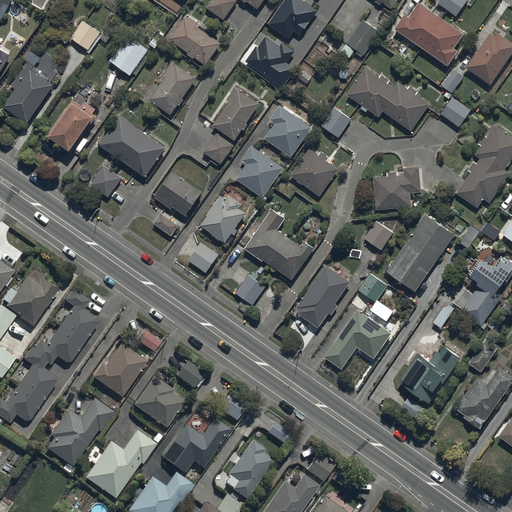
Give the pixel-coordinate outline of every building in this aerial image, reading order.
[(16,4),(9,0),(0,0),(0,26),(0,27),(6,16),(9,17),(16,4)] [(237,4),(231,0),(213,0),(207,9),(225,22),(237,4)] [(240,0),(258,12),(266,0),(240,0)] [(286,0),(267,27),(288,42),(293,35),(299,38),(317,13),(298,0),(286,0)] [(373,0),(377,2),(375,4),(380,8),(382,5),(392,12),(400,0),(373,0)] [(467,0),(466,0),(440,0),(438,4),(455,16),(467,0)] [(463,36),(418,5),(409,18),(405,16),(395,31),(448,67),(457,53),(454,50),(463,36)] [(187,18),(170,42),(191,56),(189,59),(206,70),(221,48),(198,31),(201,28),(187,18)] [(380,35),(362,22),(340,54),(349,61),(355,53),(364,58),(380,35)] [(101,36),(82,23),(70,40),(89,53),(101,36)] [(495,41),(490,38),(466,71),(490,88),(511,56),(511,46),(498,37),(495,41)] [(130,80),(149,53),(129,38),(110,65),(130,80)] [(245,64),(270,82),(269,84),(280,91),(293,72),(286,66),(294,55),(281,46),(279,50),(264,39),(257,50),(256,49),(245,64)] [(0,73),(1,74),(10,59),(0,52),(0,73)] [(198,82),(173,64),(163,77),(166,79),(149,103),(172,118),(179,108),(181,109),(185,104),(183,103),(198,82)] [(50,82),(35,72),(36,70),(29,66),(12,90),(17,93),(5,111),(27,127),(54,88),(48,84),(50,82)] [(379,81),(366,71),(347,98),(362,109),(361,111),(366,115),(368,112),(379,120),(383,114),(411,134),(430,108),(416,97),(418,94),(410,89),(407,92),(398,85),(393,91),(388,87),(390,84),(382,78),(379,81)] [(463,80),(453,72),(441,88),(452,96),(463,80)] [(261,107),(236,90),(226,103),(230,106),(214,129),(235,144),(243,132),(245,134),(248,129),(246,127),(261,107)] [(88,103),(78,96),(50,133),(52,134),(47,141),(71,158),(76,151),(80,154),(89,143),(84,139),(98,120),(94,117),(97,113),(86,105),(88,103)] [(471,112),(453,100),(441,117),(459,129),(471,112)] [(312,131),(279,108),(269,122),(276,127),(265,142),(291,161),(312,131)] [(350,121),(334,109),(321,127),(338,139),(350,121)] [(167,152),(121,119),(100,147),(147,180),(167,152)] [(511,161),(511,140),(494,129),(486,141),(484,139),(478,147),(481,149),(475,158),(480,161),(476,167),(473,165),(468,172),(471,175),(456,197),(478,211),(484,202),(489,206),(509,176),(505,173),(511,161)] [(235,149),(216,136),(204,154),(222,167),(235,149)] [(284,172),(250,149),(241,162),(247,167),(236,182),(263,201),(284,172)] [(309,152),(290,178),(319,199),(339,173),(327,164),(329,162),(320,156),(318,158),(309,152)] [(123,181),(104,168),(91,187),(109,200),(123,181)] [(419,170),(403,171),(403,178),(397,178),(396,175),(387,176),(388,179),(373,180),(376,212),(412,210),(411,196),(421,196),(419,170)] [(201,193),(171,172),(154,198),(172,209),(173,207),(186,216),(201,193)] [(207,218),(200,228),(224,245),(230,236),(233,238),(237,233),(234,230),(244,216),(238,212),(241,207),(227,197),(224,201),(220,197),(206,217),(207,218)] [(299,248),(276,231),(284,220),(271,211),(244,249),(291,282),(313,249),(304,242),(299,248)] [(179,229),(162,216),(154,226),(172,239),(179,229)] [(454,237),(427,218),(388,275),(416,294),(454,237)] [(392,234),(376,222),(364,239),(380,251),(392,234)] [(511,222),(503,236),(511,242),(511,222)] [(480,235),(471,229),(460,245),(469,251),(480,235)] [(220,257),(201,244),(188,263),(207,276),(220,257)] [(0,287),(14,267),(0,257),(0,287)] [(488,270),(483,266),(470,282),(479,289),(460,315),(481,329),(503,297),(500,295),(511,278),(511,266),(500,258),(493,268),(490,266),(488,270)] [(337,310),(335,308),(350,285),(325,268),(297,310),(300,312),(297,316),(319,331),(328,317),(331,319),(337,310)] [(33,324),(58,286),(43,276),(40,280),(28,272),(17,288),(10,284),(2,296),(8,300),(6,303),(21,313),(20,315),(33,324)] [(264,288),(247,276),(235,294),(252,306),(264,288)] [(375,305),(387,288),(370,276),(358,293),(375,305)] [(90,297),(72,285),(64,296),(74,304),(47,341),(40,336),(34,345),(32,344),(24,356),(32,361),(5,399),(0,395),(0,413),(9,420),(16,411),(24,418),(30,417),(56,378),(56,374),(43,365),(47,359),(50,362),(56,353),(65,359),(71,358),(97,320),(96,314),(84,306),(90,297)] [(0,343),(0,334),(15,313),(0,302),(0,374),(1,376),(16,355),(0,343)] [(391,337),(357,314),(324,361),(342,373),(357,351),(373,362),(391,337)] [(144,324),(135,337),(153,350),(162,337),(144,324)] [(147,357),(120,339),(104,362),(102,360),(93,374),(122,394),(147,357)] [(466,364),(468,366),(480,375),(500,350),(486,339),(466,364)] [(461,359),(444,348),(439,355),(435,353),(429,363),(418,355),(398,385),(427,405),(437,391),(438,393),(461,359)] [(207,372),(188,358),(177,373),(193,385),(195,383),(197,385),(207,372)] [(478,381),(477,383),(456,412),(466,419),(464,422),(479,433),(511,386),(511,381),(498,372),(487,388),(478,381)] [(153,373),(133,401),(166,425),(185,399),(171,389),(173,387),(153,373)] [(248,402),(230,389),(218,405),(236,418),(248,402)] [(100,429),(114,409),(93,395),(80,414),(67,405),(50,431),(55,434),(47,446),(72,463),(96,427),(100,429)] [(425,411),(408,399),(401,409),(418,420),(425,411)] [(203,464),(230,426),(212,413),(200,430),(186,420),(162,453),(184,469),(193,457),(203,464)] [(511,418),(510,417),(496,438),(511,449),(511,418)] [(274,419),(267,429),(286,442),(293,432),(274,419)] [(123,447),(111,438),(85,474),(115,495),(140,460),(143,462),(162,434),(157,431),(152,438),(137,428),(123,447)] [(246,495),(273,456),(263,449),(265,445),(252,435),(228,469),(231,471),(225,480),(246,495)] [(339,465),(331,477),(348,490),(356,478),(339,465)] [(166,483),(151,473),(128,508),(132,511),(168,511),(177,500),(181,503),(194,483),(175,470),(166,483)] [(261,511),(297,511),(319,482),(303,471),(294,484),(284,477),(261,511)] [(350,511),(324,493),(310,511),(350,511)] [(76,511),(58,500),(50,511),(76,511)] [(222,511),(205,500),(196,511),(222,511)]
